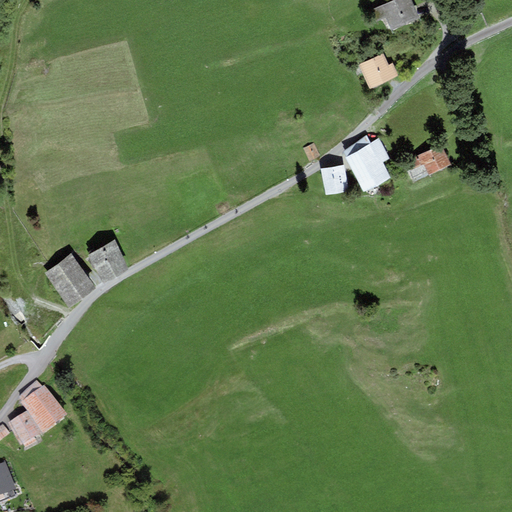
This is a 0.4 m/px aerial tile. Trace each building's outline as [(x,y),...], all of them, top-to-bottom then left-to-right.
[(406,0),(395,0),(368,10),(372,21),(381,18),(385,28),(413,18),(406,0)] [(392,49),(365,61),(375,83),(407,69),(402,59),(398,61),(392,49)] [(392,135),(358,151),(374,185),(402,172),(394,156),(401,153),(392,135)] [(324,139),(313,144),(319,156),(330,151),(324,139)] [(436,146),(403,161),(411,178),(444,162),(436,146)] [(358,162),(335,163),(337,187),(359,186),(358,162)] [(114,240),(88,255),(104,282),(130,268),(114,240)] [(71,254),(44,273),(68,308),(95,288),(71,254)] [(52,388),(32,405),(55,435),(80,419),(52,388)] [(37,415),(17,424),(32,448),(53,437),(37,415)] [(10,426),(0,432),(0,436),(6,444),(17,435),(10,426)] [(11,463),(0,467),(0,501),(23,491),(11,463)]
